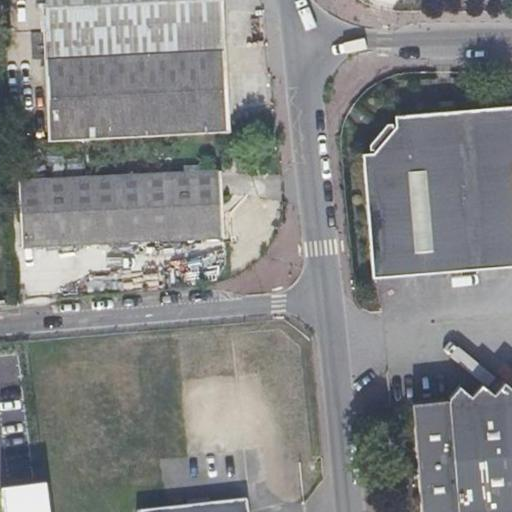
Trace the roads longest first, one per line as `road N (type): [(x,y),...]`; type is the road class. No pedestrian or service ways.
road 1 (residential): [(0,321),(326,301)]
road 2 (residential): [(326,301),(297,44)]
road 3 (unclassified): [(511,45),(297,44)]
road 4 (residential): [(349,511),(326,301)]
